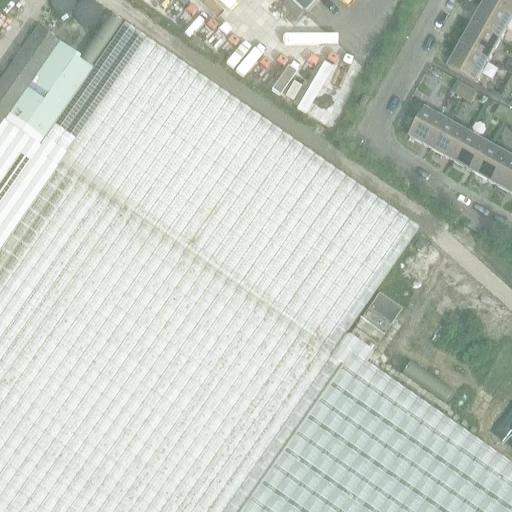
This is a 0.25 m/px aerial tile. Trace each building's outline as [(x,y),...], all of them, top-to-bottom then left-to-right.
[(287,0),(305,16),(319,0),(287,0)] [(511,0),(485,0),(484,4),(511,19),(511,0)] [(511,19),(484,4),(472,26),(500,41),(511,19)] [(0,511),(511,511),(511,468),(364,365),(402,311),(379,295),(348,339),(345,337),(419,230),(124,25),(93,69),(37,29),(0,81),(0,511)] [(459,48),(487,63),(500,41),(472,26),(459,48)] [(487,63),(459,48),(447,70),(475,85),(487,63)] [(510,104),(511,99),(511,76),(500,98),(510,104)] [(450,93),(461,98),(466,88),(456,82),(450,93)] [(477,93),(466,88),(461,98),(471,104),(477,93)] [(494,117),(504,122),(510,112),(500,106),(494,117)] [(430,151),(446,123),(424,111),(409,139),(430,151)] [(430,151),(452,163),(468,135),(446,123),(430,151)] [(474,176),(490,147),(468,135),(452,163),(474,176)] [(474,176),(496,188),(511,160),(490,147),(474,176)] [(496,188),(511,196),(511,159),(511,160),(496,188)]
